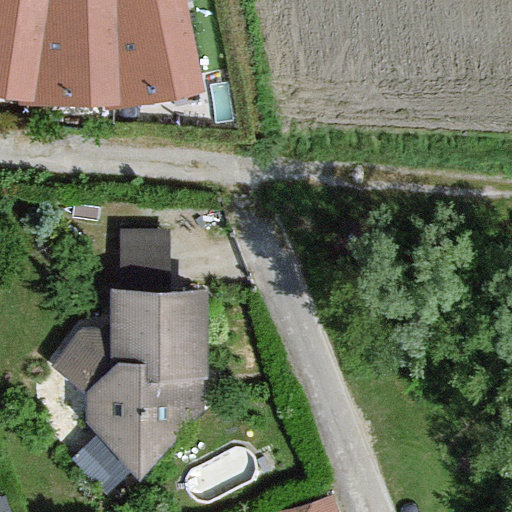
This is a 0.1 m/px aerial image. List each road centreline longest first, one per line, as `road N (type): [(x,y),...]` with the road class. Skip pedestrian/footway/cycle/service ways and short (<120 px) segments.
road 1 (track): [(511,186),(0,153)]
road 2 (residential): [(370,511),(259,215)]
